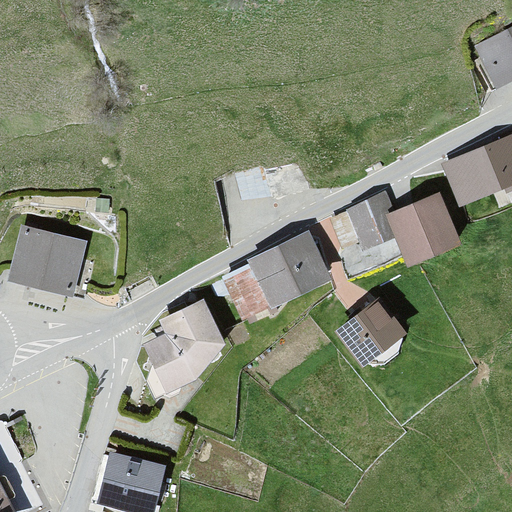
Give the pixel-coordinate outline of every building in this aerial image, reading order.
[(511,30),(480,48),(498,82),(511,74),(511,30)] [(511,141),(449,166),(465,205),(511,186),(511,141)] [(438,198),(392,217),(398,231),(411,262),(457,243),(438,198)] [(386,204),(338,224),(350,252),(398,231),(392,217),(386,204)] [(82,245),(28,232),(17,279),(70,292),(82,245)] [(229,275),(246,316),(329,281),(312,241),(229,275)] [(203,305),(164,323),(170,335),(147,346),(168,388),(194,379),(222,345),(203,305)] [(375,305),(343,330),(365,359),(398,335),(375,305)] [(161,472),(108,460),(99,498),(152,511),(161,472)]
